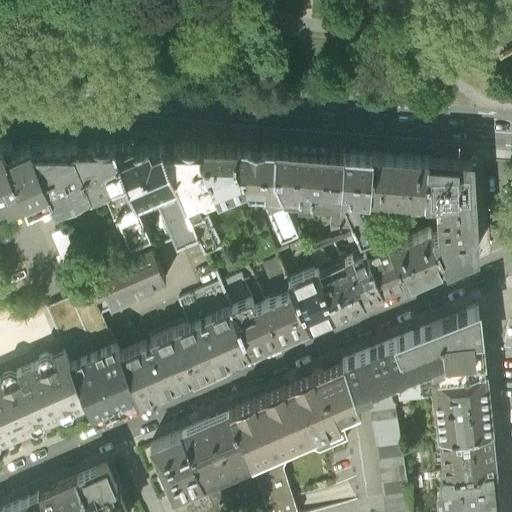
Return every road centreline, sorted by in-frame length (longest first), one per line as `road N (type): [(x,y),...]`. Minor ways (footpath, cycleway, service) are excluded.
road 1 (residential): [(511,259),(0,483)]
road 2 (primary): [(0,103),(249,108),(511,129)]
